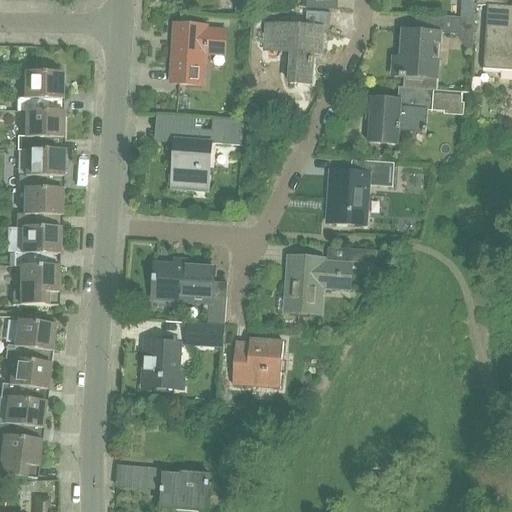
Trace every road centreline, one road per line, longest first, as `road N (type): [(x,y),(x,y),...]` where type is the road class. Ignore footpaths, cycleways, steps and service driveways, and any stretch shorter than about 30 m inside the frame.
road 1 (residential): [(91,511),(106,228)]
road 2 (residential): [(244,239),(264,230),(351,57),(364,0)]
road 3 (residential): [(106,228),(121,34)]
road 4 (residential): [(106,228),(244,239)]
